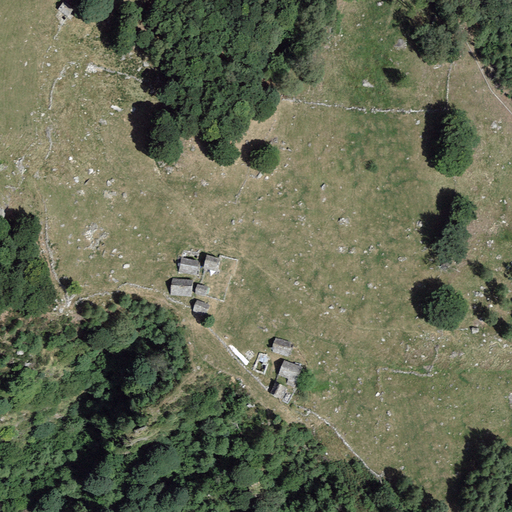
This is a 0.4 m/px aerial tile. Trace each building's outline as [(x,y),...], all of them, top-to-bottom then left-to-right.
[(64,2),(58,9),(69,17),(74,9),(64,2)] [(219,260),(206,256),(203,269),(216,272),(219,260)] [(199,260),(180,257),(178,272),(197,275),(199,260)] [(191,280),(173,278),(172,295),(190,297),(191,280)] [(208,288),(198,285),(195,294),(206,297),(208,288)] [(211,305),(198,301),(194,312),(207,317),(211,305)] [(294,344),(276,339),(272,351),(290,356),(294,344)] [(272,357),(259,353),(253,372),(266,376),(272,357)] [(303,368),(284,361),(279,377),(297,384),(303,368)] [(287,388),(273,383),(269,393),(283,398),(287,388)]
